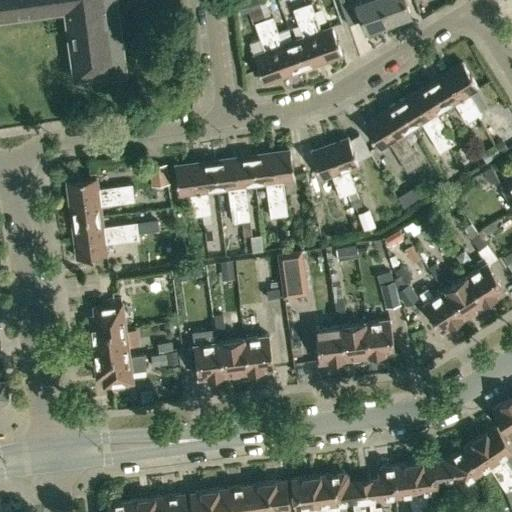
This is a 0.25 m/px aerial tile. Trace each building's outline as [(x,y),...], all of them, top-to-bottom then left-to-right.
[(0,0),(0,18),(66,9),(75,78),(101,74),(102,80),(126,76),(124,62),(115,64),(106,0),(0,0)] [(248,11),(259,7),(260,6),(257,0),(242,0),(235,3),(239,15),(248,12),(248,11)] [(332,25),(320,29),(309,0),(308,0),(301,3),(323,61),(342,54),(332,25)] [(365,29),(388,21),(379,0),(363,0),(355,3),(365,29)] [(379,0),(388,21),(411,13),(405,0),(379,0)] [(303,68),(323,61),(301,3),(293,6),(304,35),(293,39),(303,68)] [(259,8),(251,11),(252,13),(254,19),(263,16),(262,14),(259,8)] [(277,30),(271,13),(263,17),(283,75),(303,68),(293,39),(288,26),(277,30)] [(264,82),(283,75),(263,17),(254,19),(265,49),(254,53),(264,82)] [(447,73),(474,117),(481,112),(469,93),(479,87),(464,63),(447,73)] [(467,121),(474,117),(447,73),(431,83),(446,107),(455,102),(467,121)] [(437,113),(446,107),(431,83),(414,93),(447,146),(454,141),(437,113)] [(440,150),(447,146),(414,93),(398,103),(413,127),(422,122),(440,150)] [(404,133),(413,127),(398,103),(381,113),(414,166),(422,161),(404,133)] [(381,113),(365,123),(380,148),(389,142),(407,170),(414,166),(381,113)] [(348,168),(358,165),(349,138),(330,144),(348,193),(356,190),(348,168)] [(495,144),(500,152),(508,147),(502,139),(495,144)] [(339,196),(348,193),(330,144),(312,151),(321,178),(332,174),(339,196)] [(488,159),(500,152),(495,144),(483,151),(488,159)] [(288,214),(286,203),(283,180),(294,178),(290,150),(271,153),(279,215),(288,214)] [(270,216),(279,215),(271,153),(252,155),(255,184),(266,182),(270,216)] [(245,185),(255,184),(252,155),(233,158),(241,220),(250,219),(245,185)] [(233,221),(241,220),(233,158),(214,161),(218,189),(228,187),(233,221)] [(207,190),(218,189),(214,161),(195,163),(202,214),(210,213),(207,190)] [(193,215),(202,214),(195,163),(175,166),(179,194),(190,192),(193,215)] [(165,164),(151,166),(153,185),(168,183),(165,164)] [(489,182),(496,178),(489,167),(482,171),(489,182)] [(133,183),(121,184),(98,187),(97,176),(69,180),(71,199),(134,191),(133,183)] [(511,200),(511,176),(501,183),(511,200)] [(406,203),(413,199),(407,190),(401,195),(406,203)] [(101,204),(123,201),(135,200),(134,191),(71,199),(74,218),(102,215),(101,204)] [(362,204),(359,196),(349,199),(352,208),(362,204)] [(375,226),(369,209),(358,213),(361,221),(364,230),(375,226)] [(344,232),(356,228),(356,226),(351,213),(343,216),(339,217),(340,221),(344,232)] [(138,221),(126,222),(103,225),(102,215),(74,218),(76,238),(139,229),(138,221)] [(497,226),(493,220),(483,226),(487,233),(497,226)] [(242,227),(244,235),(246,235),(252,234),(250,221),(242,222),(242,226),(242,227)] [(390,245),(403,236),(398,228),(384,236),(384,237),(390,245)] [(106,242),(128,239),(140,238),(139,229),(76,238),(79,257),(107,253),(106,242)] [(471,237),(479,249),(487,244),(479,232),(471,237)] [(250,236),(251,251),(263,249),(261,234),(250,236)] [(413,261),(421,256),(412,242),(403,248),(413,261)] [(356,244),(337,247),(339,259),(358,256),(356,244)] [(505,289),(493,270),(488,263),(497,257),(487,244),(479,249),(484,256),(477,260),(481,266),(466,275),(484,303),(505,289)] [(301,250),(280,253),(286,292),(307,289),(301,250)] [(511,250),(503,256),(511,271),(511,270),(511,250)] [(358,256),(339,259),(340,267),(359,264),(358,256)] [(220,261),(222,280),(234,279),(232,260),(226,260),(220,261)] [(440,269),(435,261),(431,264),(428,266),(432,273),(436,278),(439,276),(443,273),(440,269)] [(393,280),(397,291),(408,285),(406,281),(412,277),(405,265),(395,271),(398,278),(393,280)] [(186,267),(173,269),(174,279),(187,277),(187,272),(186,267)] [(392,279),(390,270),(376,274),(378,282),(392,279)] [(463,317),(484,303),(466,275),(445,289),(463,317)] [(92,333),(121,329),(116,292),(125,291),(123,279),(99,282),(102,305),(94,306),(96,315),(89,316),(90,319),(89,322),(90,327),(91,330),(92,333)] [(337,279),(329,280),(331,288),(332,294),(333,294),(339,293),(341,292),(339,279),(337,279)] [(391,282),(380,285),(386,308),(397,305),(391,282)] [(409,285),(397,292),(406,306),(417,299),(409,285)] [(281,295),(280,287),(266,289),(267,297),(281,295)] [(442,330),(463,317),(445,289),(434,296),(428,288),(420,293),(426,301),(424,303),(442,330)] [(343,295),(334,296),(337,310),(345,308),(343,295)] [(221,313),(213,314),(215,327),(218,327),(224,326),(223,313),(221,313)] [(394,351),(391,328),(390,318),(365,321),(369,354),(394,351)] [(344,358),(369,354),(365,321),(340,324),(344,358)] [(319,361),(344,358),(340,324),(315,328),(319,361)] [(95,359),(124,354),(121,329),(92,333),(95,359)] [(273,367),(270,344),(269,334),(244,337),(249,370),(273,367)] [(223,374),(249,370),(244,337),(218,340),(223,374)] [(171,350),(169,340),(157,342),(159,352),(171,350)] [(198,377),(223,374),(218,340),(194,344),(198,377)] [(176,351),(167,351),(168,363),(168,364),(178,363),(177,355),(177,350),(176,351)] [(166,358),(166,352),(150,354),(151,364),(151,365),(159,364),(167,363),(166,358)] [(128,386),(126,371),(142,369),(140,353),(124,355),(124,354),(95,359),(95,361),(94,364),(95,369),(97,372),(97,375),(103,375),(105,384),(112,383),(113,388),(128,386)] [(178,368),(168,369),(169,377),(179,376),(178,368)] [(6,380),(0,380),(0,402),(5,402),(8,398),(6,380)] [(511,402),(508,397),(491,408),(508,434),(511,431),(511,402)] [(511,469),(509,465),(503,456),(511,450),(511,447),(496,424),(478,436),(509,480),(511,484),(511,469)] [(505,490),(511,485),(511,484),(509,480),(478,436),(460,448),(478,473),(489,466),(505,490)] [(463,483),(478,473),(460,448),(446,457),(436,458),(439,479),(459,476),(463,483)] [(437,479),(439,479),(436,458),(414,461),(420,511),(428,511),(426,491),(438,489),(437,479)] [(420,511),(414,461),(395,464),(398,494),(409,493),(411,511),(420,511)] [(374,498),(398,494),(395,464),(381,466),(379,469),(379,476),(364,478),(367,499),(369,498),(370,511),(381,511),(381,506),(375,506),(374,498)] [(367,499),(364,478),(348,480),(347,473),(344,471),(331,472),(336,503),(353,500),(354,511),(366,511),(364,499),(367,499)] [(325,511),(324,504),(336,503),(331,472),(311,475),(316,511),(325,511)] [(316,511),(311,475),(291,478),(295,508),(307,507),(307,511),(316,511)] [(278,511),(279,510),(290,509),(286,478),(266,481),(270,511),(278,511)] [(270,511),(266,481),(247,483),(251,511),(270,511)] [(251,511),(247,483),(228,486),(231,511),(251,511)] [(231,511),(228,486),(209,489),(212,511),(231,511)] [(452,486),(443,487),(444,497),(453,496),(452,486)] [(212,511),(209,489),(190,491),(192,511),(212,511)] [(187,511),(185,492),(166,494),(167,511),(187,511)] [(167,511),(166,494),(146,497),(148,511),(167,511)] [(148,511),(146,497),(127,499),(128,511),(148,511)] [(128,511),(127,499),(108,502),(109,511),(103,511),(128,511)]
